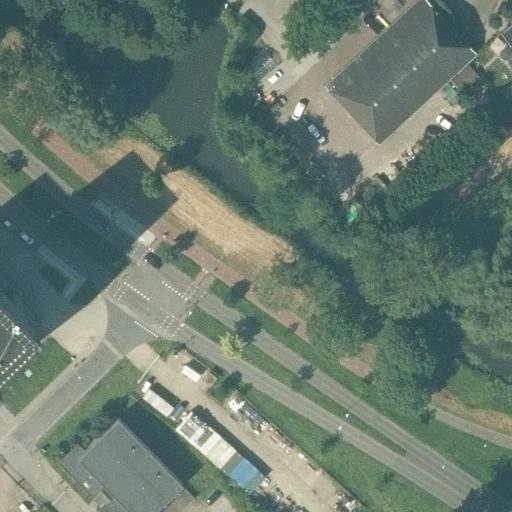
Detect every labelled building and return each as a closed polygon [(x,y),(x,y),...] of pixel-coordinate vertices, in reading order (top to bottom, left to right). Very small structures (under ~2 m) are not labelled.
[(378,142),(476,52),(427,0),(415,0),(325,84),(378,142)] [(511,19),(500,31),(501,32),(511,43),(511,19)] [(0,283),(0,362),(40,325),(0,283)] [(58,461),(93,497),(96,494),(103,501),(100,504),(107,511),(150,511),(182,482),(117,416),(84,448),(78,442),(58,461)] [(185,488),(160,511),(178,511),(194,498),(185,488)]
